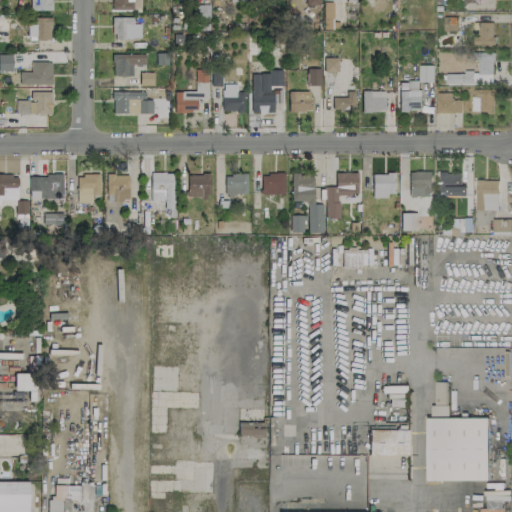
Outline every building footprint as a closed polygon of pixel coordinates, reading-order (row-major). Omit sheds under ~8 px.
[(30,0),(30,10),(50,10),(50,0),(30,0)] [(112,0),(112,9),(132,10),(132,0),(112,0)] [(462,0),(463,8),(494,8),(493,0),(462,0)] [(322,28),(332,28),(332,2),(323,2),(322,28)] [(0,30),(7,30),(8,15),(0,14),(0,30)] [(132,17),(112,17),(112,39),(140,39),(140,23),(132,23),(132,17)] [(27,39),(50,39),(50,18),(27,18),(27,39)] [(443,30),(457,30),(457,18),(443,18),(443,30)] [(493,45),(493,22),(474,23),(475,45),(493,45)] [(445,73),(446,84),(493,84),(492,52),(477,53),(477,73),(445,73)] [(0,70),(11,71),(11,55),(0,54),(0,70)] [(144,54),(112,54),(112,76),(132,76),(132,64),(144,64),(144,54)] [(324,71),(337,72),(337,58),(324,58),(324,71)] [(49,84),(50,62),(29,61),(29,83),(49,84)] [(431,66),(419,66),(420,82),(431,82),(431,66)] [(250,74),(251,113),(273,112),(273,88),(282,88),(281,69),(268,70),(268,73),(250,74)] [(306,85),(319,85),(319,69),(306,69),(306,85)] [(173,91),(174,112),(196,111),(196,99),(207,98),(206,71),(195,71),(195,91),(173,91)] [(139,84),(152,84),(151,72),(139,72),(139,84)] [(244,111),(243,91),(236,91),(236,84),(221,84),(222,111),(244,111)] [(471,112),(493,112),(493,90),(472,89),(471,112)] [(29,100),(15,100),(14,113),(50,114),(51,92),(30,91),(29,100)] [(112,113),(151,114),(151,100),(144,100),(144,91),(112,91),(112,113)] [(310,111),(309,91),(287,91),(288,111),(310,111)] [(332,97),(332,111),(354,110),(354,91),(346,91),(346,97),(332,97)] [(384,111),(384,91),(361,91),(361,112),(384,111)] [(451,93),(436,93),(436,113),(461,113),(461,100),(452,100),(451,93)] [(173,172),(150,172),(149,200),(163,201),(163,208),(172,208),(173,172)] [(325,218),(339,218),(338,203),(357,202),(357,172),(335,172),(335,186),(325,186),(325,218)] [(283,194),(283,173),(260,173),(260,194),(283,194)] [(291,201),(307,201),(307,232),(322,232),(322,204),(313,204),(312,173),(290,173),(291,201)] [(393,173),(371,173),(372,196),(394,196),(393,173)] [(408,173),(408,197),(431,197),(431,173),(408,173)] [(460,173),(437,173),(438,196),(465,195),(465,186),(461,186),(460,173)] [(0,195),(17,196),(17,175),(0,174),(0,195)] [(28,198),(62,198),(62,174),(28,175),(28,198)] [(76,175),(76,202),(91,202),(91,195),(99,195),(98,174),(76,175)] [(128,174),(105,175),(106,195),(112,194),(112,200),(128,200),(128,174)] [(208,174),(187,174),(187,197),(209,197),(208,174)] [(224,174),(225,195),(246,195),(246,174),(224,174)] [(497,180),(475,180),(475,210),(497,210),(497,180)] [(62,224),(62,213),(43,213),(42,224),(62,224)] [(400,230),(416,230),(417,213),(400,213),(400,230)] [(289,232),(303,232),(304,215),(290,215),(289,232)] [(511,234),(510,219),(492,220),(492,235),(511,234)] [(0,261),(13,262),(13,238),(0,238),(0,261)] [(341,267),(359,268),(360,253),(342,252),(341,267)] [(488,418),(426,418),(427,481),(488,481),(488,418)] [(237,435),(262,435),(262,422),(238,422),(237,435)] [(407,455),(407,430),(368,429),(368,454),(407,455)] [(0,481),(0,511),(27,511),(27,481),(0,481)] [(46,511),(69,511),(70,499),(91,500),(91,486),(88,486),(88,485),(54,485),(53,498),(47,498),(46,511)] [(503,511),(503,503),(509,503),(509,491),(502,491),(502,496),(485,497),(486,511),(503,511)]
